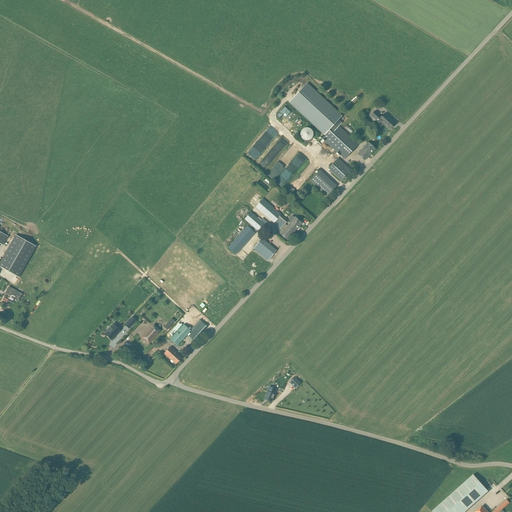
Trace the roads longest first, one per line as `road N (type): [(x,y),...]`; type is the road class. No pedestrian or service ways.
road 1 (unclassified): [(161,385),(511,12)]
road 2 (unclassified): [(511,465),(463,464),(161,385)]
road 3 (unclassified): [(161,385),(0,328)]
